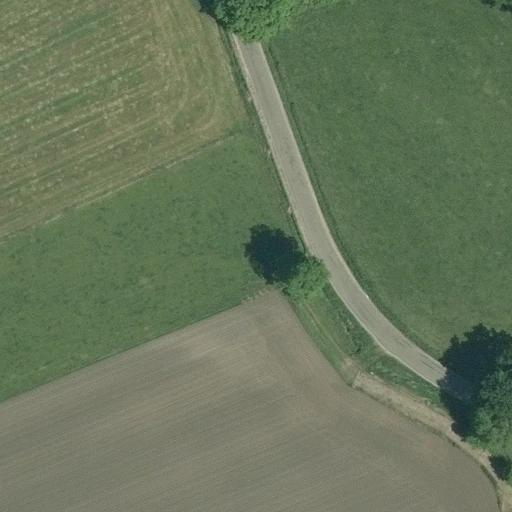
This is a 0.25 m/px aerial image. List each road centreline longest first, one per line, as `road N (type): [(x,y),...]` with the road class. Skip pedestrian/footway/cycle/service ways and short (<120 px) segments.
road 1 (unclassified): [(511,418),(405,353),(346,289),(321,245),(230,0)]
road 2 (track): [(511,493),(450,429),(357,378)]
